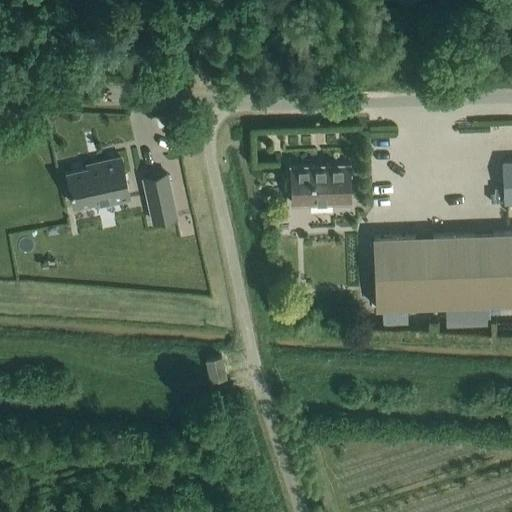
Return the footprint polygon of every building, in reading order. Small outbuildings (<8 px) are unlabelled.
[(41,0),(32,0),(31,7),(41,9),(43,0),(41,0)] [(511,125),(503,126),(504,146),(511,145),(511,125)] [(85,166),(66,170),(74,203),(95,198),(94,194),(109,191),(110,200),(129,196),(120,155),(97,160),(97,163),(85,166)] [(511,199),(511,159),(502,160),(504,200),(511,199)] [(10,161),(12,214),(55,213),(53,160),(10,161)] [(314,164),(290,165),(291,178),(286,178),(286,190),(291,190),(292,203),(309,202),(309,200),(331,199),(332,201),(349,201),(348,163),(324,164),(324,165),(314,166),(314,164)] [(166,172),(143,177),(152,220),(176,215),(166,172)] [(511,229),(373,235),(376,307),(511,301),(511,229)] [(150,258),(170,256),(169,247),(149,249),(150,258)] [(175,258),(150,262),(152,271),(177,267),(175,258)] [(151,296),(176,292),(174,282),(150,287),(151,296)] [(221,355),(205,358),(210,379),(225,375),(221,355)]
